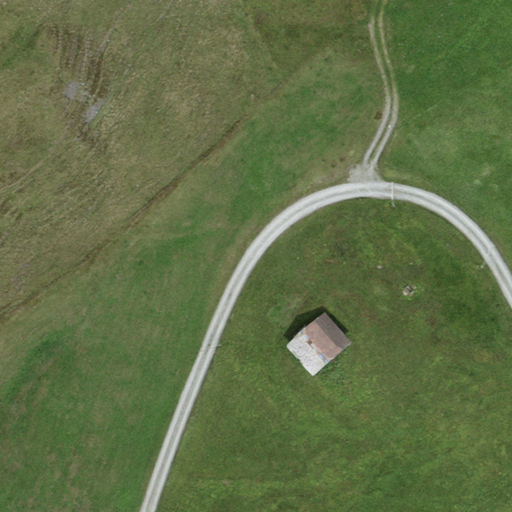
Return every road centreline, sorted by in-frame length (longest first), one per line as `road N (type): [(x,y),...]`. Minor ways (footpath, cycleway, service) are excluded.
road 1 (track): [(511,296),(471,226),(403,185),(331,191),(265,231),(232,289),(146,511)]
road 2 (track): [(381,0),(377,42),(393,108),(364,170),(365,188)]
